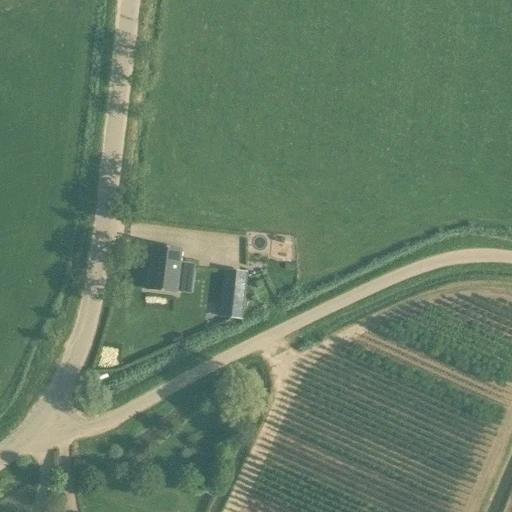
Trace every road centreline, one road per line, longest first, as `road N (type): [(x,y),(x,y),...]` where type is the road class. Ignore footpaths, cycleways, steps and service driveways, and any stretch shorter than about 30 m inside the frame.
road 1 (unclassified): [(511,258),(453,256),(414,268),(90,430),(45,414)]
road 2 (unclassified): [(45,414),(82,328),(128,0)]
